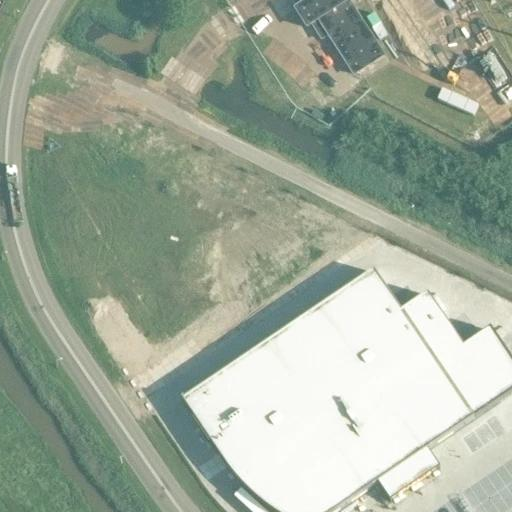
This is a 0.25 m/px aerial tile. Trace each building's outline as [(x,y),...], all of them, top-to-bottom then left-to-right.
[(318,20),(354,75),(383,56),(347,2),(349,0),(311,0),(296,10),(307,28),(318,20)] [(154,149),(108,179),(125,244),(189,203),(154,149)] [(189,203),(125,244),(135,279),(151,304),(211,265),(251,238),(216,185),(189,203)] [(251,238),(211,265),(247,320),(314,276),(278,221),(251,238)] [(211,265),(151,304),(188,359),(247,320),(211,265)] [(463,428),(474,420),(402,313),(374,273),(355,286),(260,350),(185,401),(183,399),(181,400),(184,404),(188,410),(186,410),(226,469),(227,468),(239,483),(280,511),(338,511),(378,485),(390,504),(440,470),(428,451),(463,428)] [(402,313),(474,420),(511,394),(511,362),(490,331),(464,349),(428,295),(402,313)]
